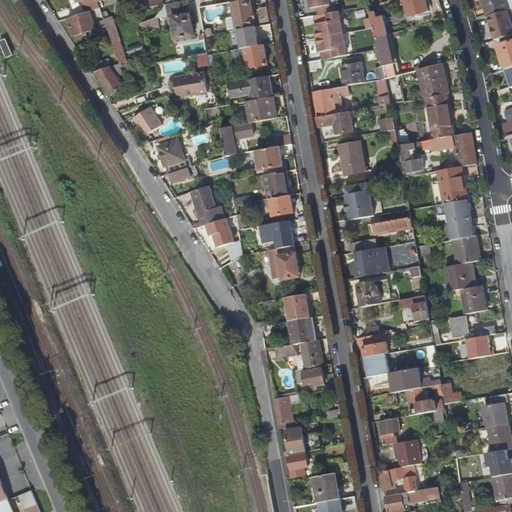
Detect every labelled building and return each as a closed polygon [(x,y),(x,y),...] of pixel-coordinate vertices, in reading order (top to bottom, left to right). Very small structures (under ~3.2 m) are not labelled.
[(76,0),(77,3),(85,0),(88,0),(92,11),(97,9),(101,8),(99,2),(98,0),(76,0)] [(139,0),(142,9),(167,5),(165,0),(150,0),(151,2),(148,2),(147,0),(139,0)] [(247,0),(232,3),(237,30),(243,29),(257,27),(252,0),(247,0)] [(329,0),(310,0),(312,9),(317,8),(318,16),(332,13),(330,5),(329,0)] [(392,0),(383,3),(385,10),(406,4),(410,17),(430,11),(426,0),(392,0)] [(485,0),(490,15),(509,10),(506,0),(485,0)] [(97,9),(103,27),(108,26),(105,19),(101,8),(97,9)] [(490,15),(489,16),(496,40),(511,35),(511,22),(509,10),(490,15)] [(69,19),(75,36),(97,29),(91,11),(69,19)] [(318,16),(315,16),(317,24),(315,25),(318,38),(320,52),(322,52),(323,60),(347,56),(344,34),(340,12),(332,13),(318,16)] [(371,14),(377,39),(388,36),(383,18),(377,19),(375,13),(371,14)] [(173,18),(177,40),(195,37),(192,15),(173,18)] [(108,26),(120,64),(127,61),(112,17),(105,19),(108,26)] [(146,22),(146,28),(161,28),(161,19),(153,19),(153,22),(146,22)] [(379,50),(387,80),(388,80),(398,77),(401,76),(398,64),(395,65),(388,36),(377,39),(379,50)] [(511,42),(498,47),(506,70),(511,68),(511,42)] [(245,49),(249,69),(269,65),(265,45),(245,49)] [(243,48),(236,50),(240,63),(247,61),(243,48)] [(199,55),(200,65),(211,64),(210,54),(199,55)] [(96,65),(98,72),(111,68),(112,67),(110,60),(96,65)] [(342,67),(346,87),(349,87),(365,84),(361,63),(342,67)] [(420,71),(426,99),(428,99),(448,95),(450,95),(443,64),(420,71)] [(97,72),(113,96),(124,88),(111,68),(98,72),(97,72)] [(175,79),(178,98),(209,93),(206,73),(175,79)] [(311,77),(314,93),(333,90),(330,74),(311,77)] [(229,84),(230,91),(235,90),(236,97),(244,96),(244,92),(250,91),(251,95),(252,101),(274,97),(270,77),(249,80),(229,84)] [(390,94),(392,105),(393,105),(403,103),(398,77),(388,80),(389,88),(390,94)] [(378,81),(380,90),(389,88),(388,80),(387,80),(378,81)] [(314,93),(319,118),(338,115),(336,104),(343,103),(342,98),(343,98),(343,96),(350,94),(349,87),(346,87),(333,90),(314,93)] [(383,99),(385,106),(392,105),(390,94),(388,95),(388,97),(383,99)] [(458,137),(451,94),(450,95),(448,95),(455,137),(458,137)] [(428,99),(434,141),(455,137),(448,95),(428,99)] [(247,102),(251,123),(252,123),(278,119),(274,97),(252,101),(247,102)] [(151,109),(134,120),(147,138),(163,127),(151,109)] [(319,118),(322,138),(355,132),(351,112),(338,115),(319,118)] [(381,121),(383,133),(397,130),(395,118),(381,121)] [(222,129),(227,156),(227,157),(238,155),(236,144),(240,143),(239,139),(255,136),(252,123),(251,123),(222,129)] [(422,143),(423,150),(433,149),(433,152),(456,148),(459,168),(463,167),(478,164),(472,134),(458,137),(455,137),(434,141),(422,143)] [(277,140),(278,148),(281,147),(293,145),(291,137),(277,140)] [(376,139),(377,147),(389,145),(388,137),(376,139)] [(399,139),(400,147),(408,145),(407,138),(399,139)] [(159,148),(166,168),(168,167),(171,175),(189,169),(179,141),(159,148)] [(342,146),(347,176),(369,171),(364,142),(342,146)] [(400,147),(406,174),(406,175),(425,171),(422,160),(411,162),(408,145),(400,147)] [(258,151),(261,171),(284,166),(281,147),(278,148),(258,151)] [(444,165),(436,167),(436,169),(428,170),(428,173),(439,171),(445,170),(444,165)] [(439,171),(445,203),(469,199),(463,167),(459,168),(445,170),(439,171)] [(189,169),(171,175),(174,184),(192,178),(189,169)] [(269,175),(273,199),(292,196),(294,196),(290,171),(269,175)] [(232,182),(236,205),(246,203),(242,180),(232,182)] [(194,193),(205,226),(222,221),(211,187),(194,193)] [(345,195),(350,221),(371,218),(367,191),(345,195)] [(272,200),(275,217),(295,213),(292,196),(273,199),(272,200)] [(384,215),(385,222),(413,217),(411,210),(384,215)] [(238,216),(241,228),(245,227),(248,227),(246,215),(238,216)] [(230,218),(234,238),(242,237),(241,231),(241,228),(238,216),(230,218)] [(370,225),(372,236),(415,228),(413,218),(413,217),(385,222),(370,225)] [(275,225),(279,250),(296,247),(292,222),(275,225)] [(454,241),(459,266),(470,263),(482,261),(478,236),(454,241)] [(228,239),(233,262),(246,256),(242,237),(234,238),(228,239)] [(352,245),(353,253),(377,249),(376,241),(352,245)] [(391,244),(393,268),(421,265),(418,241),(391,244)] [(270,251),(275,277),(284,275),(285,280),(302,277),(296,247),(279,250),(270,251)] [(348,254),(352,274),(370,271),(367,255),(384,252),(383,248),(377,249),(353,253),(348,254)] [(425,252),(427,264),(441,263),(440,250),(425,252)] [(446,268),(450,292),(463,290),(474,288),(470,263),(459,266),(446,268)] [(376,268),(377,275),(388,273),(387,266),(376,268)] [(414,277),(423,275),(422,266),(412,267),(414,277)] [(359,285),(363,308),(383,304),(379,282),(359,285)] [(463,290),(468,315),(488,311),(484,286),(474,288),(463,290)] [(286,299),(290,322),(312,318),(308,295),(286,299)] [(401,301),(405,324),(431,319),(427,296),(415,298),(407,300),(401,301)] [(290,322),(295,345),(297,345),(303,344),(316,341),(312,318),(290,322)] [(452,320),(456,338),(470,335),(467,318),(452,320)] [(366,329),(367,337),(381,335),(379,327),(366,329)] [(496,327),(474,331),(475,339),(498,335),(496,327)] [(365,348),(366,357),(384,354),(390,353),(387,334),(381,335),(367,337),(358,339),(360,349),(365,348)] [(471,358),(494,356),(492,337),(469,339),(471,358)] [(409,344),(410,350),(436,345),(435,340),(409,344)] [(303,344),(307,368),(320,366),(316,341),(303,344)] [(290,346),(292,356),(299,355),(297,345),(295,345),(290,346)] [(409,350),(410,356),(437,351),(436,345),(410,350),(409,350)] [(277,349),(279,359),(292,356),(290,346),(277,349)] [(366,357),(369,372),(386,369),(384,354),(366,357)] [(301,373),(303,382),(306,381),(306,385),(313,384),(314,387),(326,385),(323,368),(301,373)] [(395,373),(399,393),(409,391),(423,388),(443,385),(442,381),(433,382),(432,379),(422,380),(420,369),(395,373)] [(443,385),(447,405),(467,401),(466,396),(463,397),(462,393),(454,394),(452,383),(443,385)] [(409,391),(413,416),(436,412),(439,411),(437,401),(425,402),(423,388),(409,391)] [(276,400),(281,425),(295,423),(292,404),(297,403),(296,396),(276,400)] [(480,399),(482,407),(498,404),(496,396),(480,399)] [(324,413),(325,421),(342,418),(340,410),(324,413)] [(436,412),(438,423),(446,421),(444,410),(439,411),(436,412)] [(381,421),(385,446),(395,444),(399,444),(397,432),(401,432),(399,418),(398,418),(395,419),(381,421)] [(490,427),(495,452),(511,448),(511,429),(511,423),(490,427)] [(287,431),(291,453),(295,452),(296,454),(307,452),(303,428),(287,431)] [(395,444),(396,452),(399,452),(400,460),(402,468),(413,466),(423,465),(418,440),(399,444),(395,444)] [(290,455),(294,477),(306,475),(305,467),(310,466),(308,452),(307,452),(296,454),(290,455)] [(335,465),(336,473),(351,470),(350,462),(335,465)] [(18,511),(14,500),(15,500),(0,463),(0,511),(18,511)] [(382,472),(386,490),(397,488),(396,480),(409,478),(415,477),(413,466),(402,468),(382,472)] [(312,478),(317,503),(319,503),(342,498),(340,489),(341,489),(341,488),(337,489),(334,474),(312,478)] [(511,474),(495,477),(499,500),(502,500),(511,498),(511,474)] [(408,484),(409,492),(424,490),(423,481),(408,484)] [(409,492),(410,500),(410,503),(441,498),(440,487),(424,490),(409,492)] [(32,511),(48,511),(39,490),(25,495),(32,511)] [(387,496),(389,511),(395,511),(406,510),(404,501),(410,500),(409,492),(387,496)] [(319,503),(320,511),(321,511),(342,508),(343,511),(358,509),(356,496),(342,498),(319,503)]
